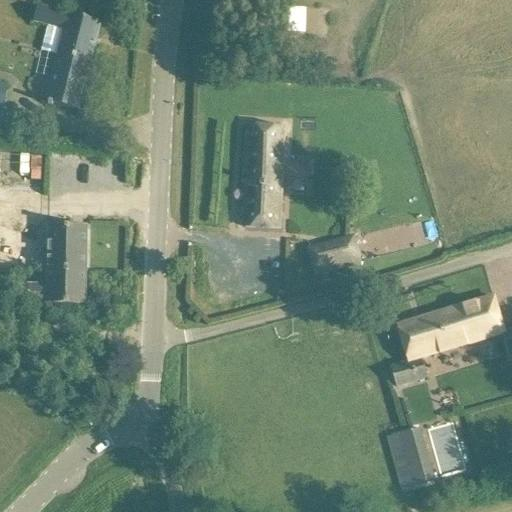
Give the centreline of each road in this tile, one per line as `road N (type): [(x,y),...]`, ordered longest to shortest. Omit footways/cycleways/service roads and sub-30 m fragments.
road 1 (unclassified): [(152,339),(307,307),(511,247)]
road 2 (unclassified): [(152,339),(173,0)]
road 3 (unclassified): [(20,511),(83,449),(143,418)]
